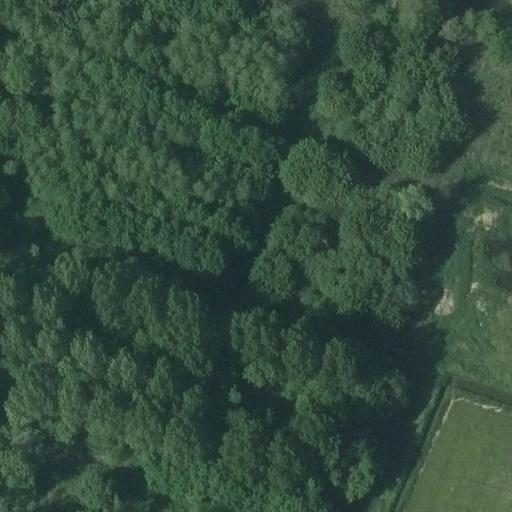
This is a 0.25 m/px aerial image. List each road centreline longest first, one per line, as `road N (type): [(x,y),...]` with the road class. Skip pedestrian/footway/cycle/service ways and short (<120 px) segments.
road 1 (track): [(123,261),(240,296),(323,59),(302,0)]
road 2 (track): [(240,296),(440,358),(363,511)]
